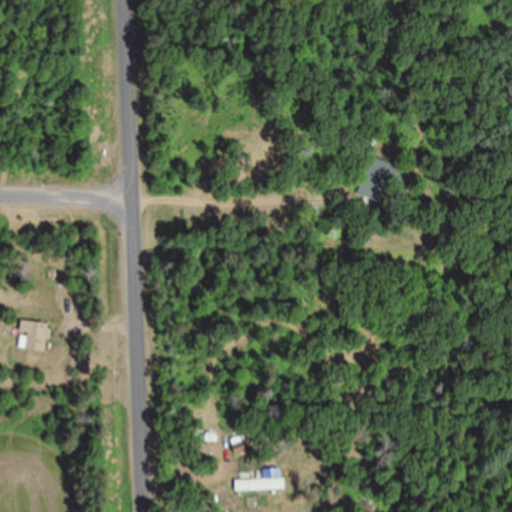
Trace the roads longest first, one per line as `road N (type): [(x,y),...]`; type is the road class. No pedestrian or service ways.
road 1 (residential): [(147,511),(128,0)]
road 2 (residential): [(134,177),(0,178)]
